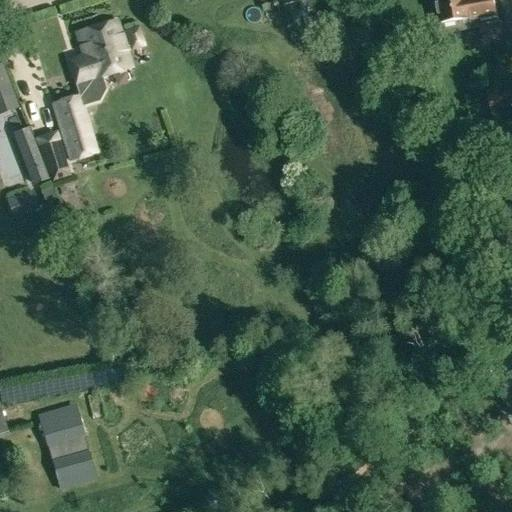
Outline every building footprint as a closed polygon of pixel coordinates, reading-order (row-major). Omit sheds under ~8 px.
[(429,0),(431,8),(437,7),(440,23),(442,35),(480,28),(482,39),(502,35),(496,0),(429,0)] [(52,104),(70,161),(97,153),(82,106),(99,101),(106,89),(102,77),(132,68),(118,20),(76,33),(82,56),(69,60),(80,95),(52,104)] [(0,64),(0,115),(19,108),(3,63),(0,64)] [(488,92),(491,110),(511,106),(509,89),(488,92)] [(71,177),(64,155),(43,162),(52,184),(71,177)] [(43,166),(27,172),(32,186),(48,180),(43,166)] [(52,189),(40,194),(45,206),(57,200),(52,189)] [(52,232),(63,227),(57,213),(46,217),(52,232)] [(482,381),(511,410),(511,357),(508,354),(482,381)] [(162,402),(154,417),(165,423),(173,408),(162,402)] [(38,416),(59,490),(97,479),(76,405),(38,416)]
